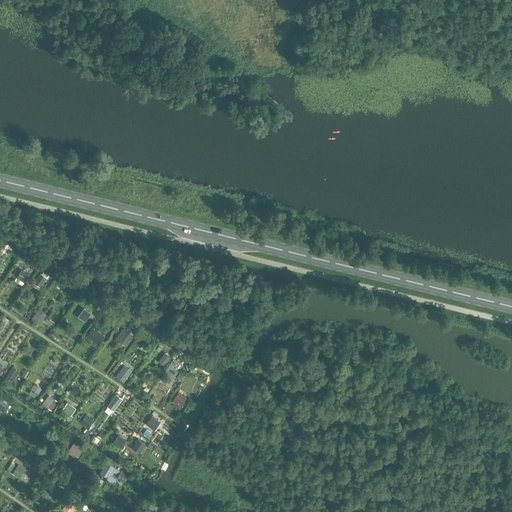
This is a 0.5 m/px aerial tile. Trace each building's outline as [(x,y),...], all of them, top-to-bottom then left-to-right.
[(23,270),(18,278),(24,282),(25,280),(27,281),(29,278),(28,277),(29,274),(23,270)] [(40,272),(36,278),(43,283),(47,277),(40,272)] [(84,308),(77,316),(85,322),(89,316),(90,314),(91,313),(84,308)] [(38,309),(32,317),(40,323),(46,315),(38,309)] [(87,333),(100,342),(105,335),(92,326),(87,333)] [(123,328),(115,339),(125,346),(133,335),(123,328)] [(165,353),(158,362),(165,366),(172,357),(165,353)] [(174,358),(164,374),(173,380),(183,364),(174,358)] [(11,367),(5,377),(12,382),(19,372),(11,367)] [(130,373),(122,368),(116,376),(124,382),(130,373)] [(36,395),(40,389),(33,384),(29,390),(30,391),(31,391),(36,395)] [(179,392),(172,402),(176,404),(178,402),(182,404),(187,398),(179,392)] [(0,394),(0,410),(2,412),(9,401),(0,394)] [(116,394),(107,406),(113,411),(122,399),(116,394)] [(48,395),(41,404),(50,411),(58,402),(48,395)] [(67,402),(62,410),(69,415),(67,419),(70,421),(73,417),(71,415),(76,408),(67,402)] [(86,414),(80,422),(87,428),(93,420),(86,414)] [(151,414),(144,424),(152,430),(159,420),(151,414)] [(118,434),(112,443),(120,448),(126,440),(118,434)] [(64,435),(61,441),(68,445),(71,440),(70,439),(71,439),(66,436),(65,436),(64,435)] [(138,439),(132,448),(139,453),(145,444),(138,439)] [(78,457),(84,447),(74,441),(68,450),(78,457)] [(106,462),(99,473),(108,478),(110,475),(116,478),(121,471),(106,462)] [(121,471),(116,478),(118,479),(121,482),(122,481),(123,482),(128,474),(121,470),(121,471)] [(151,494),(143,506),(151,511),(154,511),(159,506),(157,504),(160,500),(151,494)] [(71,511),(76,505),(68,500),(62,509),(65,511),(71,511)]
